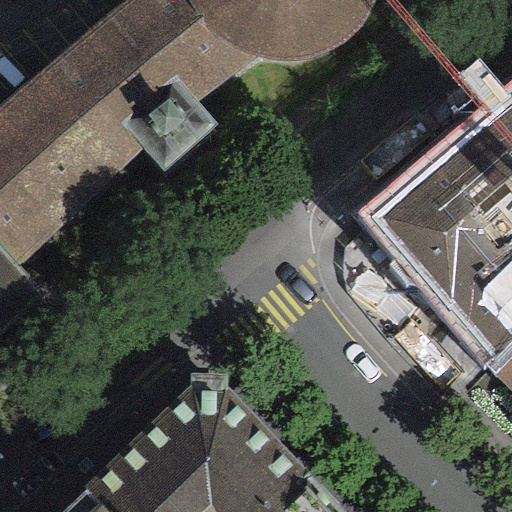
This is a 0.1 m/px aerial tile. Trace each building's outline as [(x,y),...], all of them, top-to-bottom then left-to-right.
[(193,109),(248,60),(208,45),(182,21),(169,0),(148,0),(0,127),(0,328),(36,297),(14,273),(30,262),(144,158),(162,179),(214,133),(193,109)] [(169,0),(182,21),(208,45),(248,60),(280,61),(313,53),(335,39),(352,21),(361,3),(361,0),(169,0)] [(511,86),(484,110),(511,142),(511,86)] [(362,216),(469,330),(491,356),(511,336),(511,142),(484,110),(362,216)] [(511,336),(491,356),(511,379),(511,336)] [(93,511),(230,511),(283,462),(223,399),(223,385),(195,385),(195,400),(85,503),(93,511)] [(329,511),(283,462),(230,511),(329,511)] [(93,511),(85,503),(74,511),(93,511)]
